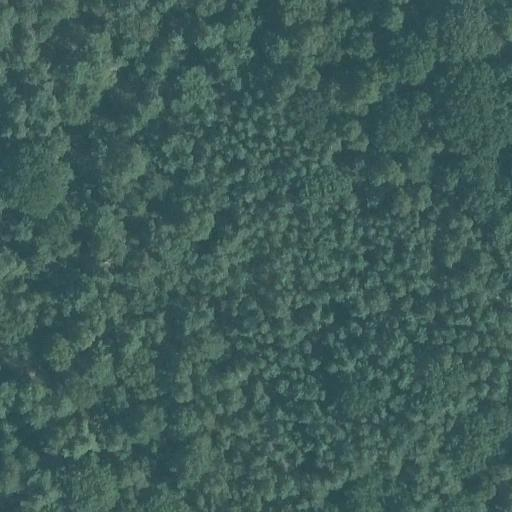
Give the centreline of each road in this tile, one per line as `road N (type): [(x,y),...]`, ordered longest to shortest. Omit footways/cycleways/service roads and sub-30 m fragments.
road 1 (unknown): [(0,353),(114,419),(217,511)]
road 2 (unknown): [(52,0),(0,113)]
